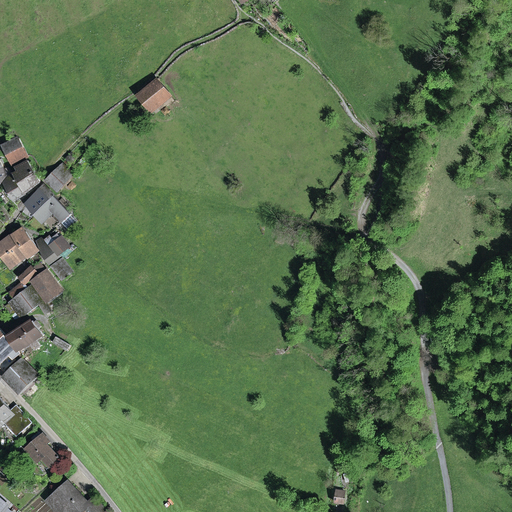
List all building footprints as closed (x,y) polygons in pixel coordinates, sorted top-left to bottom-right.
[(140,95),(154,111),(171,97),(157,81),(140,95)] [(20,138),(5,146),(10,155),(24,147),(20,138)] [(14,164),(29,156),(24,147),(10,155),(14,164)] [(72,155),(67,159),(71,163),(76,159),(72,155)] [(4,181),(9,177),(2,165),(0,160),(0,184),(5,182),(4,181)] [(17,172),(29,192),(41,181),(29,161),(17,168),(19,172),(17,172)] [(74,173),(63,163),(47,181),(58,190),(74,173)] [(9,168),(2,165),(9,177),(12,175),(9,168)] [(5,182),(15,200),(29,192),(17,172),(12,175),(9,177),(4,181),(5,182)] [(56,196),(45,185),(40,189),(51,201),(56,196)] [(51,201),(40,189),(28,205),(36,214),(51,201)] [(56,196),(51,201),(36,214),(43,221),(54,211),(64,222),(71,216),(72,215),(56,196)] [(63,224),(68,230),(77,222),(71,216),(64,222),(63,224)] [(39,250),(23,229),(14,235),(28,254),(30,257),(39,250)] [(14,235),(14,234),(0,245),(0,251),(11,267),(28,254),(14,235)] [(66,257),(77,247),(73,244),(69,248),(63,239),(62,240),(61,238),(58,240),(57,237),(53,240),(52,239),(48,242),(54,246),(60,255),(61,256),(66,257)] [(60,255),(54,246),(48,242),(42,238),(38,241),(52,263),(61,256),(60,255)] [(55,267),(65,279),(72,273),(62,260),(55,267)] [(40,276),(47,271),(40,261),(33,267),(38,273),(40,276)] [(26,283),(38,273),(33,267),(20,276),(26,283)] [(34,280),(49,301),(63,291),(47,271),(40,276),(34,280)] [(40,302),(47,314),(52,312),(45,298),(34,284),(27,290),(26,290),(15,298),(16,299),(11,303),(22,316),(40,302)] [(22,285),(11,294),(15,298),(26,290),(22,285)] [(45,335),(40,329),(36,323),(34,321),(10,337),(21,351),(32,344),(36,350),(42,346),(37,340),(45,335)] [(9,338),(7,336),(0,342),(0,362),(2,361),(6,365),(19,354),(19,350),(9,338)] [(68,351),(71,345),(57,337),(53,343),(68,351)] [(23,358),(4,377),(20,393),(39,375),(23,358)] [(17,437),(33,423),(23,412),(18,416),(12,410),(0,396),(0,428),(6,424),(17,437)] [(23,412),(17,405),(12,410),(18,416),(23,412)] [(61,457),(60,456),(59,457),(48,445),(50,442),(43,434),(28,449),(48,470),(61,459),(60,458),(61,457)] [(83,511),(84,511),(105,511),(107,510),(95,496),(89,502),(69,481),(47,501),(57,511),(83,511)] [(344,503),(346,492),(337,491),(335,502),(344,503)]
